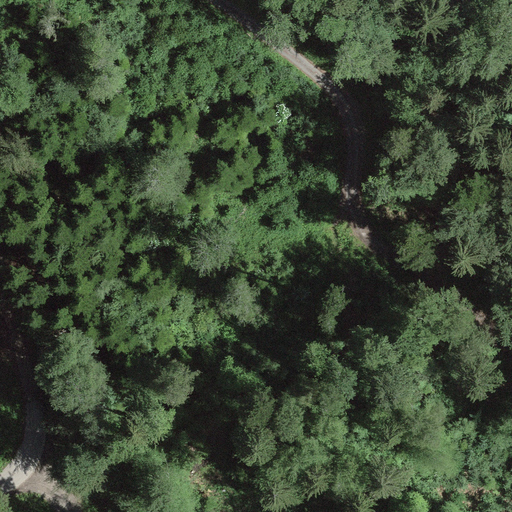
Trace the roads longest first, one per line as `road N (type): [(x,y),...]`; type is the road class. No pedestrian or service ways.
road 1 (track): [(217,0),(318,75),(344,108),(392,261),(469,308),(511,355)]
road 2 (track): [(30,465),(34,430),(24,361),(0,273)]
